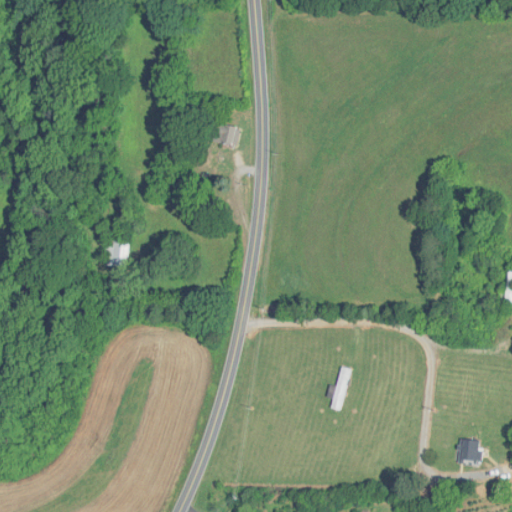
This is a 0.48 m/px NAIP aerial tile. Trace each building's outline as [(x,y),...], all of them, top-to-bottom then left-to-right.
[(233,148),(237,130),(211,123),(207,142),(233,148)] [(124,241),(101,241),(101,268),(124,268),(124,241)] [(500,309),(510,310),(511,290),(511,273),(504,273),(500,309)] [(325,408),(337,411),(350,370),(340,367),(333,389),(331,388),(325,408)] [(453,442),(453,464),(477,464),(477,442),(453,442)]
